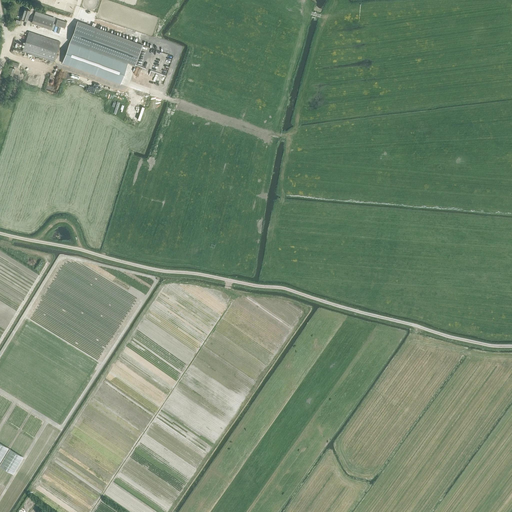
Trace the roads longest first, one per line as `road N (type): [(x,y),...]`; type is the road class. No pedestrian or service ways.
road 1 (track): [(0,233),(163,271),(277,286),(511,347)]
road 2 (track): [(328,19),(289,136),(282,200)]
road 3 (track): [(511,1),(328,19)]
road 4 (track): [(289,136),(163,95),(134,88),(128,94)]
